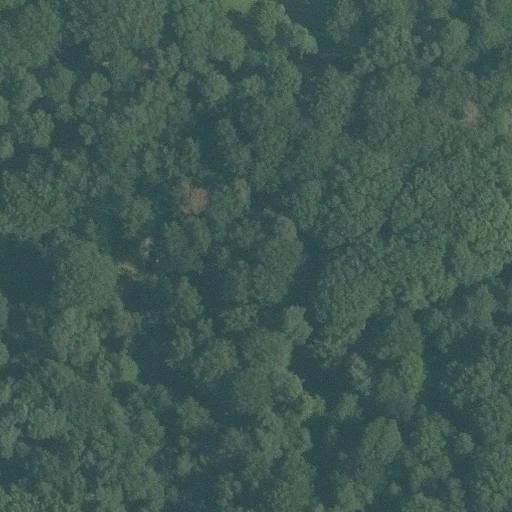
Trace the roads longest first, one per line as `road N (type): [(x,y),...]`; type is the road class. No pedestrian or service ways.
road 1 (track): [(0,215),(511,138)]
road 2 (track): [(0,417),(140,511)]
